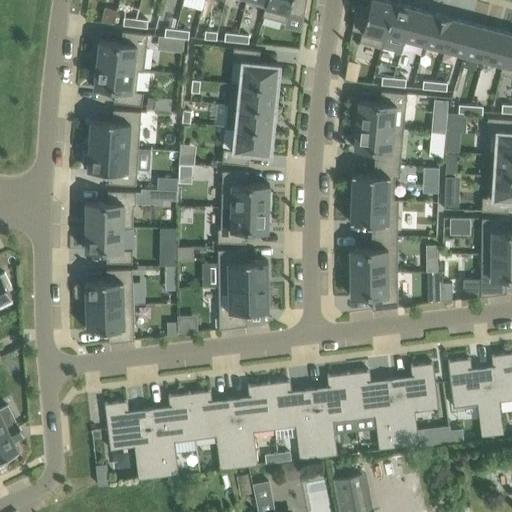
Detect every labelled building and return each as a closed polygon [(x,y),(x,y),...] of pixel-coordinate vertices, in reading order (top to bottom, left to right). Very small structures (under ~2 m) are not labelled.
[(246,0),(246,2),(265,7),(263,16),(264,16),(267,0),(246,0)] [(267,0),(264,16),(286,21),(288,12),(304,16),(306,0),(267,0)] [(356,6),(352,29),(362,32),(360,41),(382,47),(393,2),(385,0),(370,0),(368,9),(356,6)] [(393,2),(382,47),(386,34),(405,39),(413,7),(393,2)] [(413,7),(405,39),(425,44),(433,13),(413,7)] [(433,13),(425,44),(444,49),(453,18),(433,13)] [(124,17),(123,25),(135,26),(136,18),(124,17)] [(136,18),(135,26),(147,28),(148,20),(136,18)] [(453,18),(444,49),(464,54),(472,23),(453,18)] [(472,23),(464,54),(484,59),(492,28),(472,23)] [(165,27),(165,36),(177,37),(178,29),(165,27)] [(492,28),(484,59),(504,64),(511,33),(492,28)] [(178,29),(177,37),(188,38),(189,36),(189,30),(178,29)] [(205,30),(205,38),(217,40),(217,31),(205,30)] [(99,40),(96,64),(143,69),(148,34),(122,31),(120,43),(99,40)] [(225,32),(224,40),(236,42),(237,33),(225,32)] [(237,33),(236,42),(248,43),(249,35),(237,33)] [(230,82),(230,83),(277,88),(280,64),(259,62),(260,50),(234,47),(232,61),(242,62),(240,83),(230,82)] [(96,64),(94,87),(115,90),(114,102),(142,105),(143,92),(136,91),(139,70),(143,70),(143,69),(96,64)] [(382,76),(381,84),(393,85),(394,78),(395,78),(395,77),(382,76)] [(394,78),(393,85),(405,86),(406,78),(395,77),(395,78),(394,78)] [(192,79),(191,91),(199,92),(200,80),(192,79)] [(423,80),(422,88),(434,89),(435,82),(436,82),(436,81),(423,80)] [(435,82),(434,89),(446,90),(447,82),(436,81),(436,82),(435,82)] [(230,83),(228,105),(275,110),(277,88),(230,83)] [(359,100),(356,124),(404,129),(407,93),(381,90),(380,102),(359,100)] [(470,113),(471,105),(459,104),(458,113),(470,113)] [(511,104),(502,104),(501,112),(511,113),(511,104)] [(228,105),(226,126),(273,131),(275,110),(228,105)] [(471,105),(470,113),(482,114),(483,106),(472,105),(471,105)] [(90,120),(89,145),(138,148),(141,111),(113,109),(112,121),(90,120)] [(183,109),(182,122),(190,122),(191,110),(183,109)] [(511,118),(488,117),(485,153),(511,154),(511,118)] [(356,124),(354,148),(376,150),(374,162),(401,164),(404,129),(356,124)] [(223,149),(222,161),(248,164),(250,152),(271,154),(273,131),(226,126),(226,127),(235,128),(233,150),(223,149)] [(85,154),(84,167),(87,167),(87,169),(109,171),(108,183),(136,185),(138,148),(89,145),(88,154),(85,154)] [(444,150),(443,161),(446,161),(457,162),(458,151),(444,150)] [(511,154),(485,153),(485,154),(490,154),(489,175),(511,176),(511,154)] [(352,174),(351,198),(399,200),(399,199),(394,199),(395,177),(400,177),(401,164),(374,162),(374,175),(352,174)] [(439,192),(440,165),(424,165),(423,191),(439,192)] [(221,206),(269,208),(269,184),(248,183),(248,171),(222,170),(221,206)] [(482,197),(482,210),(508,212),(509,200),(511,200),(511,176),(489,175),(487,197),(482,197)] [(143,202),(178,200),(177,189),(142,192),(143,202)] [(86,202),(85,226),(133,227),(133,204),(135,204),(136,191),(108,190),(107,202),(86,202)] [(445,190),(444,204),(457,204),(457,190),(445,190)] [(351,198),(350,222),(372,223),(372,235),(397,236),(399,200),(351,198)] [(218,228),(218,242),(246,243),(246,231),(268,231),(269,208),(221,206),(221,228),(218,228)] [(470,233),(470,217),(450,217),(450,233),(470,233)] [(482,218),(481,254),(511,254),(511,230),(508,230),(508,218),(482,218)] [(85,226),(85,249),(107,250),(107,262),(133,262),(133,250),(123,249),(123,227),(133,228),(133,227),(85,226)] [(176,263),(175,227),(159,227),(160,263),(176,263)] [(372,248),(350,248),(350,272),(398,272),(397,236),(372,235),(372,248)] [(246,248),(218,249),(219,286),(268,285),(268,260),(246,260),(246,248)] [(511,254),(481,254),(481,296),(506,293),(506,278),(511,277),(511,254)] [(107,281),(85,282),(86,306),(133,304),(132,268),(107,269),(107,281)] [(4,272),(0,274),(0,273),(0,301),(11,296),(8,289),(12,288),(4,272)] [(398,272),(350,272),(350,296),(372,296),(372,309),(398,306),(398,272)] [(480,278),(463,278),(463,295),(480,295),(480,278)] [(452,282),(440,282),(440,301),(452,299),(452,282)] [(268,285),(219,286),(219,328),(247,325),(247,311),(269,310),(268,285)] [(133,304),(86,306),(87,329),(108,329),(109,342),(134,339),(133,304)] [(178,333),(178,321),(167,322),(167,334),(178,333)] [(511,352),(493,355),(502,433),(503,433),(499,400),(511,398),(511,352)] [(493,355),(492,355),(494,369),(492,369),(490,370),(486,370),(480,370),(480,371),(474,371),(472,372),(470,358),(448,361),(454,406),(477,403),(481,436),(502,433),(493,355)] [(413,379),(390,381),(398,446),(419,443),(415,410),(436,408),(439,408),(438,405),(433,365),(433,364),(433,362),(430,362),(431,363),(413,365),(413,364),(410,365),(411,367),(413,379)] [(398,446),(390,381),(371,384),(370,380),(369,372),(370,372),(369,370),(367,370),(367,371),(349,373),(349,372),(348,372),(354,418),(375,415),(379,448),(398,446)] [(354,418),(348,372),(347,373),(330,375),(327,375),(327,378),(328,378),(329,389),(310,391),(318,456),(337,453),(333,421),(354,418)] [(318,456),(310,391),(291,394),(290,382),(290,380),(287,380),(270,383),(270,382),(269,382),(274,428),(296,425),(300,458),(318,456)] [(274,428),(269,382),(267,383),(250,385),(248,385),(248,388),(248,387),(250,399),(231,401),(239,465),(258,463),(254,430),(274,428)] [(239,465),(231,401),(212,404),(211,392),(211,390),(208,390),(191,392),(189,392),(195,438),(216,435),(220,468),(239,465)] [(195,438),(189,392),(188,392),(188,393),(171,395),(171,394),(169,395),(169,397),(171,409),(151,411),(159,475),(179,473),(175,440),(195,438)] [(159,475),(151,411),(129,414),(127,403),(128,402),(127,400),(125,400),(125,401),(107,403),(107,402),(105,403),(105,405),(106,405),(111,446),(110,446),(111,449),(113,448),(134,445),(138,478),(159,475)] [(8,404),(0,408),(0,458),(3,458),(4,461),(17,454),(16,451),(19,450),(14,440),(24,435),(18,421),(16,422),(8,404)] [(449,425),(439,426),(440,441),(450,440),(449,430),(449,425)] [(461,429),(449,430),(450,440),(462,439),(461,429)] [(290,451),(278,453),(279,461),(291,459),(290,451)] [(278,453),(265,454),(266,462),(279,461),(278,453)] [(374,511),(374,509),(369,511),(361,473),(334,478),(340,511),(374,511)]
